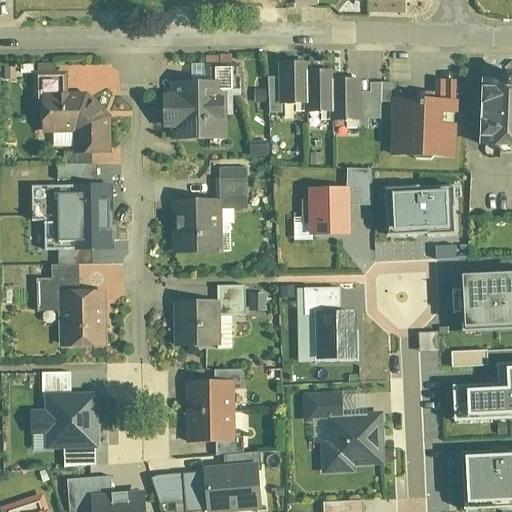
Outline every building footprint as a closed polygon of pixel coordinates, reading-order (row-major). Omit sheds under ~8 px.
[(309,62),(283,62),(283,104),(310,104),(309,70),(309,62)] [(336,70),(309,70),(310,104),(310,112),(336,111),(336,79),(336,70)] [(67,77),(37,77),(37,98),(42,98),(67,98),(67,77)] [(231,77),(169,78),(170,148),(232,147),(231,77)] [(511,79),(478,78),(476,145),(511,146),(511,79)] [(362,79),(336,79),(336,111),(336,121),(362,121),(362,79)] [(67,98),(42,98),(43,133),(75,132),(75,156),(111,155),(111,118),(89,118),(89,98),(67,98)] [(460,101),(393,99),(391,162),(458,164),(460,101)] [(109,186),(43,188),(46,250),(111,247),(109,186)] [(459,186),(380,187),(382,242),(461,240),(459,186)] [(352,189),(311,187),(310,234),(350,235),(352,189)] [(225,200),(179,201),(180,258),(217,258),(217,240),(225,240),(225,200)] [(511,277),(453,278),(455,333),(511,331),(511,277)] [(108,294),(64,295),(66,351),(110,349),(108,294)] [(220,305),(178,306),(179,352),(221,351),(220,305)] [(355,322),(318,323),(319,367),(355,367),(355,322)] [(438,352),(437,333),(417,334),(418,353),(438,352)] [(486,366),(485,351),(449,353),(450,368),(486,366)] [(497,386),(453,387),(453,414),(466,414),(467,424),(511,422),(511,367),(496,368),(497,386)] [(243,384),(187,385),(188,447),(244,446),(243,384)] [(97,394),(37,395),(37,457),(98,456),(97,394)] [(382,467),(380,418),(320,420),(321,469),(382,467)] [(511,454),(461,456),(462,510),(511,509),(511,454)] [(261,511),(258,476),(207,480),(208,482),(210,511),(261,511)] [(210,511),(208,482),(184,485),(186,511),(210,511)] [(92,511),(92,505),(113,504),(112,487),(67,491),(68,511),(92,511)] [(92,511),(146,511),(146,501),(113,504),(92,505),(92,511)]
